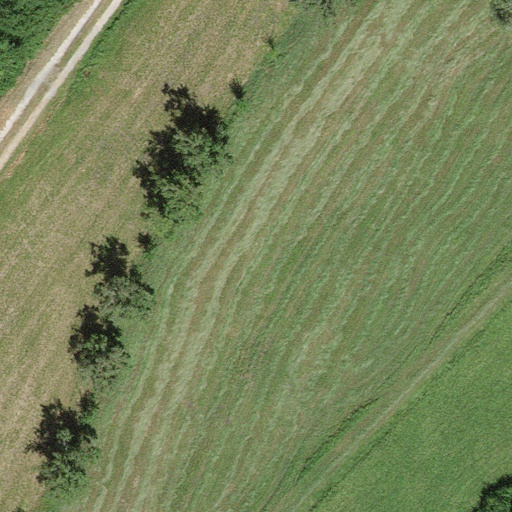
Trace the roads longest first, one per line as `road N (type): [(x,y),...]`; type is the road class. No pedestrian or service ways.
road 1 (track): [(511,295),(305,511)]
road 2 (track): [(106,0),(0,135)]
